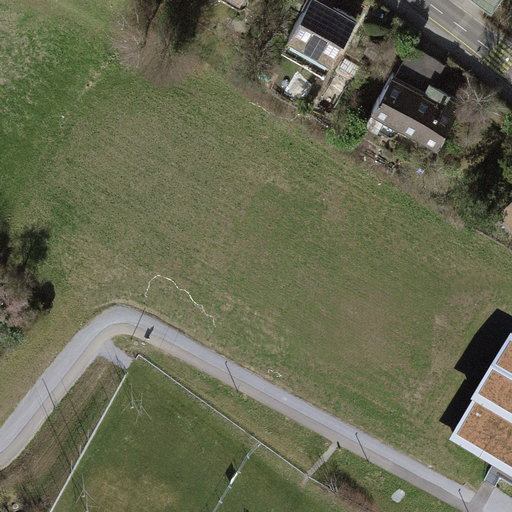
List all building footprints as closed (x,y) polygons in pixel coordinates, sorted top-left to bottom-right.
[(308,0),(288,35),(310,48),(303,60),(324,72),(355,16),(331,2),(332,0),(308,0)] [(476,0),(489,10),(497,0),(476,0)] [(411,48),(396,73),(424,90),(430,80),(439,65),(411,48)] [(461,99),(430,80),(424,90),(396,73),(394,71),(372,106),(434,143),(461,99)] [(511,193),(503,203),(511,212),(511,193)] [(511,343),(511,344),(451,446),(511,481),(511,343)]
